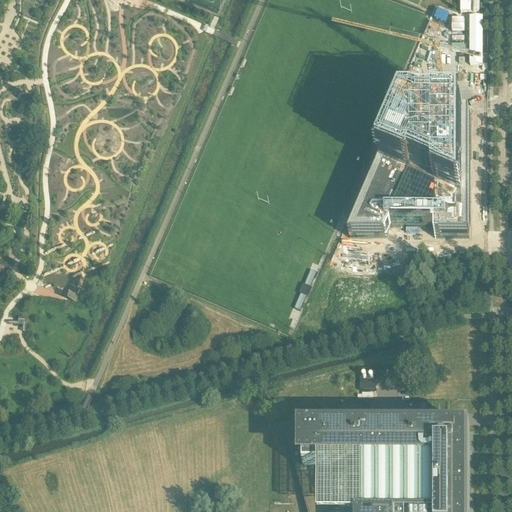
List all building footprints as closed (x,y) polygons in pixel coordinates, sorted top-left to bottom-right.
[(435,240),(471,240),(470,114),(403,114),(348,240),(387,240),(392,229),(435,229),(435,240)] [(344,216),(337,235),(348,239),(355,220),(344,216)] [(76,293),(70,285),(61,293),(63,295),(67,298),(72,298),(76,302),(78,297),(76,293)] [(22,326),(21,332),(25,333),(25,325),(24,324),(24,318),(18,318),(18,322),(8,322),(8,325),(22,326)] [(290,435),(287,435),(288,438),(308,511),(334,511),(335,511),(339,510),(340,510),(341,511),(342,511),(343,511),(344,511),(345,511),(363,511),(362,511),(470,511),(470,435),(470,432),(469,432),(469,435),(466,435),(466,434),(410,434),(410,432),(390,431),(390,434),(360,434),(304,434),(304,435),(290,435)]
